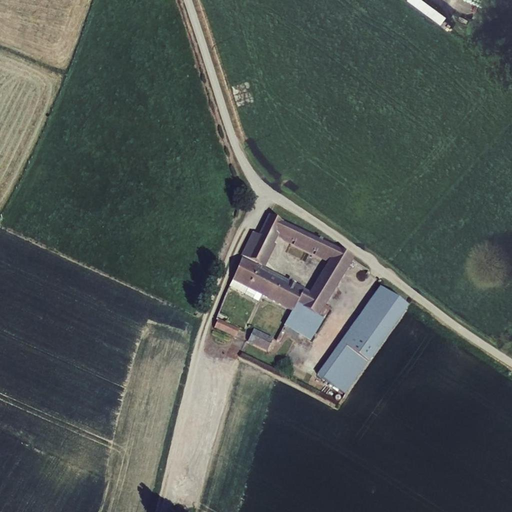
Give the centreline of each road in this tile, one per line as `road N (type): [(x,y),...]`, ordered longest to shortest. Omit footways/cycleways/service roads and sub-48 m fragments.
road 1 (unclassified): [(187,0),(251,176),(511,363)]
road 2 (track): [(261,186),(208,315),(156,511)]
